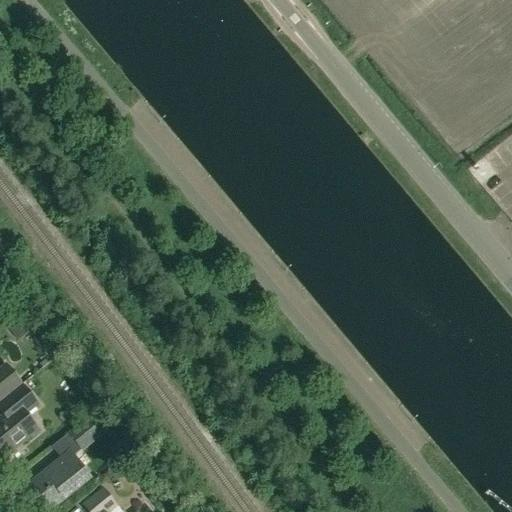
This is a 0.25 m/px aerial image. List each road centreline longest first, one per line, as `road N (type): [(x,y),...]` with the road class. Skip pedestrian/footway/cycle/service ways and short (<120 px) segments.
road 1 (unclassified): [(464,511),(25,0)]
road 2 (tertiary): [(511,276),(279,0)]
